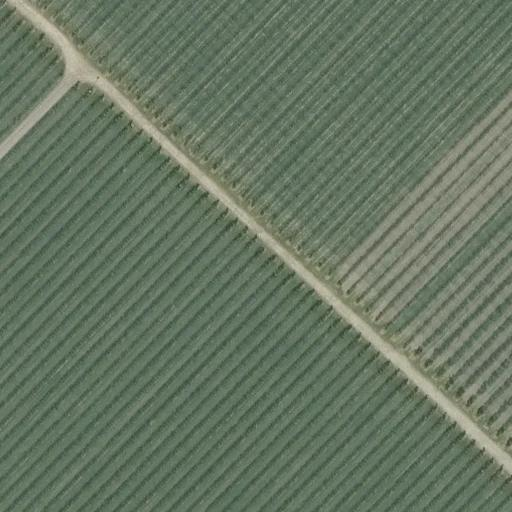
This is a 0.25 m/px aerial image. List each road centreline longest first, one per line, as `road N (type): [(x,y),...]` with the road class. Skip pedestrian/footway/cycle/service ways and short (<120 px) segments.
road 1 (track): [(74,66),(511,469)]
road 2 (track): [(16,0),(69,50),(74,66),(62,90),(0,155)]
